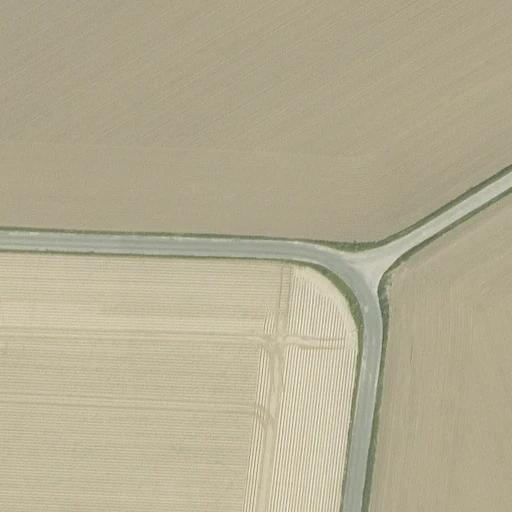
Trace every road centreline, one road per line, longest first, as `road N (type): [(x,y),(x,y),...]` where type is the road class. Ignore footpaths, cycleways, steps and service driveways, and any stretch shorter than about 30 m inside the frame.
road 1 (residential): [(0,240),(311,253),(365,270),(374,316),(352,511)]
road 2 (track): [(365,270),(511,179)]
